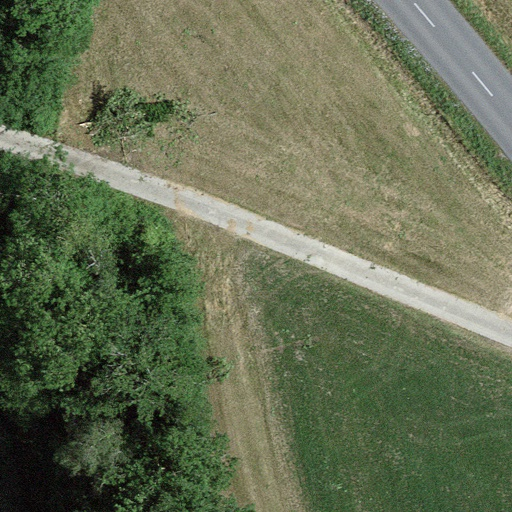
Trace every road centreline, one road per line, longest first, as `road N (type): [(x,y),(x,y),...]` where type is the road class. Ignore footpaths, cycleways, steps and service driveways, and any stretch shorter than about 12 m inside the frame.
road 1 (track): [(0,135),(236,217),(511,330)]
road 2 (tertiary): [(424,0),(511,102)]
